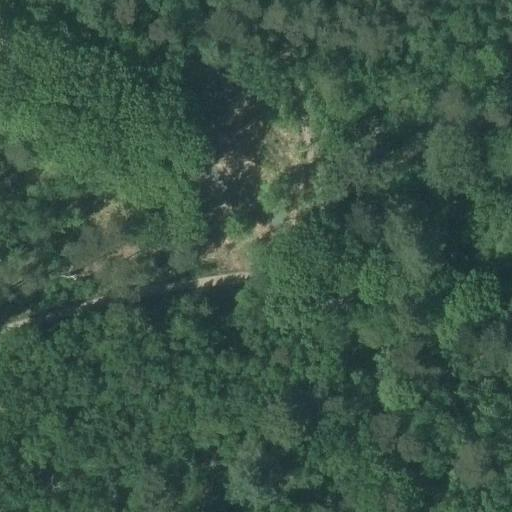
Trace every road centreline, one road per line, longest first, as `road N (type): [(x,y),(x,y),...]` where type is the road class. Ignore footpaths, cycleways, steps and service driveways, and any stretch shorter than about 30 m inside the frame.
road 1 (unknown): [(311,274),(279,268),(137,277),(0,312)]
road 2 (unknown): [(511,341),(311,274)]
